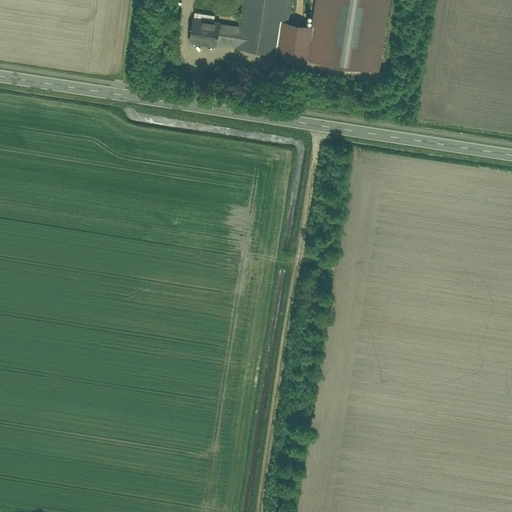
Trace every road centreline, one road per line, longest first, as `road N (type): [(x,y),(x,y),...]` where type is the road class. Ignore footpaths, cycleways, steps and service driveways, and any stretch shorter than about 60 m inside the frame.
road 1 (tertiary): [(0,77),(511,155)]
road 2 (track): [(322,115),(259,511)]
